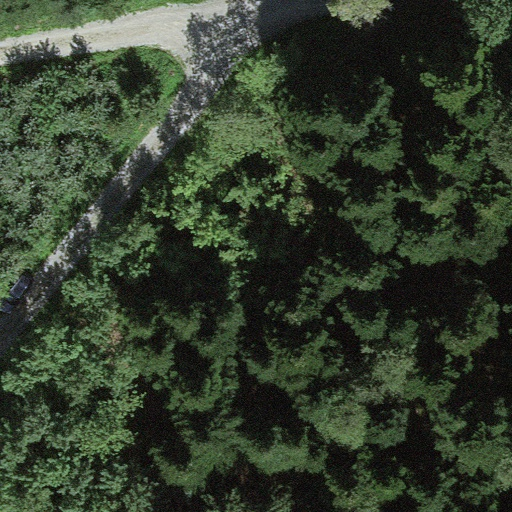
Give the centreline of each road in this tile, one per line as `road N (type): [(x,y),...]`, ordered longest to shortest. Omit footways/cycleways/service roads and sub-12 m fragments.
road 1 (track): [(251,0),(0,311)]
road 2 (track): [(0,48),(247,5)]
